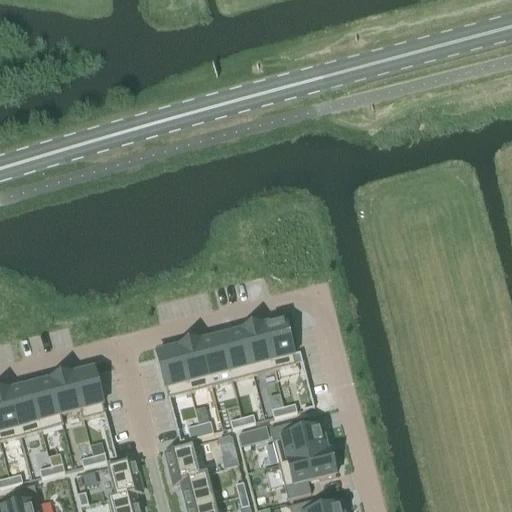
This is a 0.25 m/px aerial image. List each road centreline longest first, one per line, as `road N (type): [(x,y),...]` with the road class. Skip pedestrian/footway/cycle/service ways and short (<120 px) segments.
road 1 (unclassified): [(0,202),(511,60)]
road 2 (primary): [(0,170),(511,29)]
road 3 (residential): [(372,511),(313,304)]
road 4 (residential): [(120,347),(313,304)]
road 5 (residential): [(120,347),(162,511)]
road 6 (unknown): [(232,318),(198,171)]
road 7 (residential): [(0,378),(120,347)]
